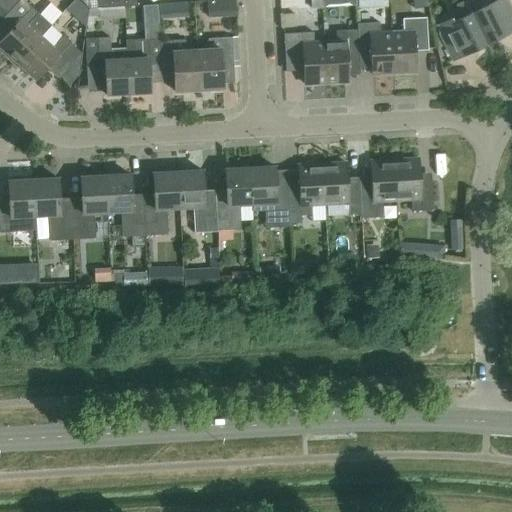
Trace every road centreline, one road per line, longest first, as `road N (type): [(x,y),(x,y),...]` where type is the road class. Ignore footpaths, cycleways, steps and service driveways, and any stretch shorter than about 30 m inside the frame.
road 1 (tertiary): [(0,441),(361,420),(487,422)]
road 2 (residential): [(487,422),(477,226),(495,136)]
road 3 (residential): [(258,129),(75,140),(48,132),(0,96)]
road 4 (residential): [(495,136),(467,116),(258,129)]
road 5 (residential): [(258,129),(253,0)]
